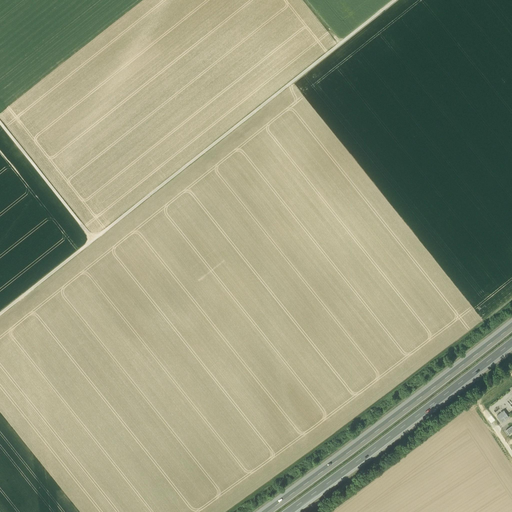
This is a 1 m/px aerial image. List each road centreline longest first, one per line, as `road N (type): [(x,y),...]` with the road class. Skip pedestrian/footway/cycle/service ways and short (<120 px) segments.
road 1 (track): [(0,314),(394,0)]
road 2 (track): [(227,511),(511,301)]
road 3 (motorway): [(511,327),(270,511)]
road 4 (motorway): [(291,511),(511,343)]
road 5 (track): [(0,122),(93,239)]
